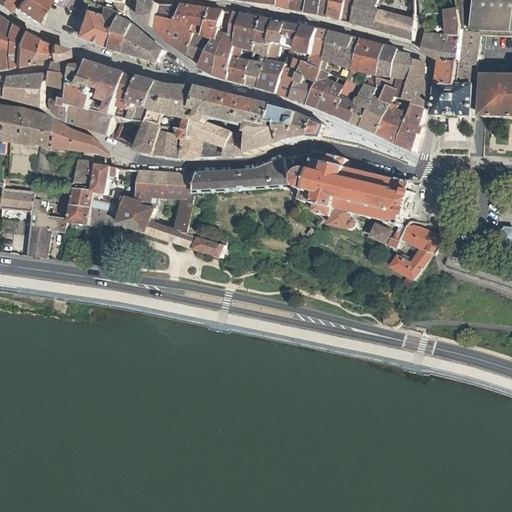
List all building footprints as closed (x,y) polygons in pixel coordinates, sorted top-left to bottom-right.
[(0,0),(0,1),(10,9),(13,5),(16,0),(0,0)] [(16,0),(13,5),(32,19),(45,0),(16,0)] [(127,0),(109,0),(109,4),(116,6),(115,10),(124,12),(127,1),(127,0)] [(278,0),(277,6),(289,9),(290,0),(278,0)] [(290,0),(289,9),(308,13),(310,0),(290,0)] [(310,0),(308,13),(321,16),(323,0),(310,0)] [(323,0),(321,16),(331,18),(334,0),(323,0)] [(334,0),(331,18),(344,22),(347,0),(334,0)] [(347,0),(344,22),(354,25),(359,0),(347,0)] [(359,0),(354,25),(416,42),(416,21),(377,13),(378,10),(380,2),(374,0),(359,0)] [(511,32),(511,0),(498,0),(474,0),(475,31),(511,32)] [(145,19),(157,30),(161,6),(146,4),(145,19)] [(92,6),(89,5),(79,17),(85,21),(92,6)] [(114,52),(123,20),(124,15),(95,6),(94,10),(99,11),(98,16),(94,14),(87,37),(85,41),(114,52)] [(173,44),(190,56),(200,36),(212,10),(198,8),(185,6),(161,6),(157,30),(173,44)] [(224,49),(220,78),(233,82),(244,16),(236,14),(232,39),(221,37),(226,13),(212,10),(200,36),(209,39),(217,42),(216,46),(224,49)] [(416,19),(378,10),(377,13),(416,21),(416,19)] [(450,48),(463,49),(464,33),(460,13),(447,14),(451,35),(451,37),(450,48)] [(233,82),(250,87),(265,19),(244,16),(233,82)] [(250,87),(263,91),(273,46),(278,22),(265,19),(250,87)] [(114,52),(127,56),(137,26),(123,20),(114,52)] [(290,24),(278,22),(273,46),(283,48),(285,49),(290,24)] [(1,70),(9,69),(11,44),(17,32),(5,24),(0,41),(0,45),(2,46),(1,55),(1,63),(1,70)] [(294,51),(301,53),(308,28),(290,24),(285,49),(294,51)] [(137,26),(127,56),(161,65),(164,57),(167,51),(137,26)] [(321,30),(308,28),(301,53),(308,54),(313,56),(321,30)] [(333,32),(321,30),(313,56),(326,59),(333,32)] [(31,40),(17,32),(11,44),(9,69),(18,67),(31,40)] [(341,34),(333,32),(326,59),(321,75),(329,77),(334,79),(345,83),(351,84),(353,79),(350,79),(353,68),(362,40),(341,34)] [(459,86),(440,86),(438,117),(456,117),(477,117),(481,63),(485,63),(486,54),(482,53),(484,34),(468,33),(463,86),(459,86)] [(209,39),(200,36),(190,56),(199,62),(207,43),(209,39)] [(426,53),(442,63),(461,64),(463,49),(450,48),(451,37),(443,36),(443,40),(440,40),(437,41),(437,45),(427,45),(426,53)] [(31,40),(18,67),(41,63),(42,63),(45,46),(31,40)] [(386,46),(362,40),(353,68),(375,74),(386,46)] [(203,71),(220,78),(224,49),(216,46),(207,43),(199,62),(205,66),(203,71)] [(45,45),(45,46),(42,63),(61,57),(62,50),(45,45)] [(273,46),(263,91),(280,96),(291,63),(298,64),(301,53),(294,51),(291,60),(281,58),(283,48),(273,46)] [(399,50),(386,46),(375,74),(387,78),(399,50)] [(387,78),(383,89),(390,92),(385,103),(378,100),(366,130),(381,137),(395,103),(397,99),(406,101),(419,63),(414,61),(412,54),(399,50),(387,78)] [(280,96),(294,100),(305,63),(308,54),(301,53),(298,64),(291,63),(280,96)] [(305,63),(294,100),(312,105),(321,75),(326,59),(313,56),(311,64),(305,63)] [(415,104),(413,108),(425,111),(428,90),(428,70),(426,69),(426,66),(419,63),(406,101),(410,103),(415,104)] [(442,63),(440,86),(459,86),(461,64),(442,63)] [(53,98),(52,106),(57,113),(60,117),(62,118),(72,123),(110,136),(114,121),(119,122),(131,76),(92,64),(83,105),(69,102),(53,98)] [(75,76),(55,75),(53,87),(71,92),(69,102),(83,105),(92,64),(78,64),(75,76)] [(56,65),(55,75),(75,76),(78,64),(56,65)] [(340,118),(357,126),(368,95),(378,100),(383,89),(387,78),(375,74),(353,68),(350,79),(353,79),(351,84),(345,83),(343,90),(339,101),(345,103),(340,118)] [(321,75),(312,105),(323,110),(331,87),(326,85),(329,77),(321,75)] [(48,76),(13,80),(14,101),(46,109),(48,76)] [(119,122),(132,124),(143,80),(131,76),(119,122)] [(0,98),(14,101),(13,80),(12,80),(12,77),(5,78),(5,80),(3,80),(0,98)] [(511,77),(489,77),(487,117),(511,118),(511,77)] [(161,85),(143,80),(132,124),(148,128),(149,123),(153,110),(161,85)] [(171,88),(161,85),(153,110),(166,113),(171,88)] [(331,87),(323,110),(340,118),(345,103),(339,101),(343,90),(331,87)] [(200,90),(171,88),(166,113),(188,119),(187,130),(191,131),(194,117),(200,90)] [(218,94),(200,90),(194,117),(198,118),(199,114),(212,117),(218,94)] [(218,94),(212,117),(242,125),(247,102),(218,94)] [(357,126),(366,130),(378,100),(368,95),(357,126)] [(277,109),(247,102),(242,125),(254,127),(282,132),(277,109)] [(395,103),(381,137),(392,142),(402,113),(398,111),(400,104),(395,103)] [(0,106),(0,140),(10,142),(16,108),(0,106)] [(402,113),(392,142),(401,146),(413,108),(409,107),(406,114),(402,113)] [(16,108),(10,142),(42,146),(45,117),(16,108)] [(413,108),(401,146),(416,153),(420,136),(422,136),(425,130),(424,129),(425,127),(423,127),(425,111),(413,108)] [(301,115),(277,109),(282,132),(285,144),(313,137),(326,137),(327,127),(301,117),(301,115)] [(198,118),(211,124),(212,117),(199,114),(198,118)] [(45,117),(42,146),(90,152),(102,156),(102,152),(87,138),(71,131),(58,125),(45,117)] [(178,129),(183,138),(190,139),(191,135),(195,136),(224,147),(225,148),(228,149),(233,135),(211,124),(198,118),(194,117),(191,131),(187,130),(178,129)] [(115,138),(136,145),(140,129),(120,123),(115,138)] [(140,153),(157,157),(162,132),(163,126),(149,123),(148,128),(140,153)] [(250,155),(285,144),(282,132),(254,127),(253,135),(250,155)] [(162,132),(157,157),(170,159),(180,160),(177,134),(162,132)] [(183,138),(183,160),(221,157),(224,147),(195,136),(191,135),(190,139),(183,138)] [(225,157),(250,155),(253,135),(233,135),(228,149),(225,148),(225,157)] [(9,153),(7,178),(16,179),(19,154),(9,153)] [(308,171),(306,171),(304,172),(300,176),(299,177),(298,180),(298,182),(299,184),(300,187),(302,190),(304,191),(307,192),(305,202),(316,205),(316,208),(316,209),(317,210),(319,210),(318,215),(335,219),(333,226),(352,231),(352,228),(355,229),(357,228),(358,224),(357,221),(354,221),(356,214),(386,221),(386,222),(400,225),(401,225),(403,216),(407,217),(413,193),(409,192),(411,184),(348,168),(350,160),(341,158),(333,156),(331,160),(328,159),(327,160),(326,163),(314,160),(312,171),(310,171),(308,171)] [(287,164),(292,187),(294,187),(295,186),(289,157),(284,159),(273,164),(276,173),(280,172),(278,166),(287,164)] [(308,159),(306,171),(308,171),(310,171),(312,171),(314,160),(308,159)] [(93,185),(96,162),(82,161),(80,184),(93,185)] [(257,170),(200,175),(197,195),(292,187),(287,164),(278,166),(280,172),(276,173),(273,164),(257,170)] [(112,180),(119,181),(120,170),(110,168),(100,167),(96,193),(110,194),(112,180)] [(145,196),(144,200),(127,196),(125,205),(128,206),(123,225),(223,262),(227,248),(196,237),(191,235),(192,228),(197,195),(200,175),(142,171),(142,196),(145,196)] [(54,227),(53,230),(68,233),(70,220),(48,216),(50,203),(73,207),(75,190),(37,186),(37,190),(35,211),(33,225),(54,227)] [(4,208),(35,211),(37,190),(6,188),(4,208)] [(106,219),(117,221),(119,204),(94,199),(95,191),(79,189),(74,222),(105,227),(105,223),(106,219)] [(401,225),(400,225),(399,229),(379,225),(373,237),(400,249),(406,238),(425,250),(415,265),(401,256),(394,267),(409,277),(417,282),(433,256),(437,256),(440,248),(447,226),(434,223),(412,221),(411,221),(410,222),(409,223),(408,227),(401,225)] [(50,258),(53,230),(54,227),(33,225),(30,255),(50,258)] [(511,229),(508,230),(503,236),(507,246),(511,245),(511,229)] [(412,290),(417,282),(409,277),(404,285),(412,290)]
